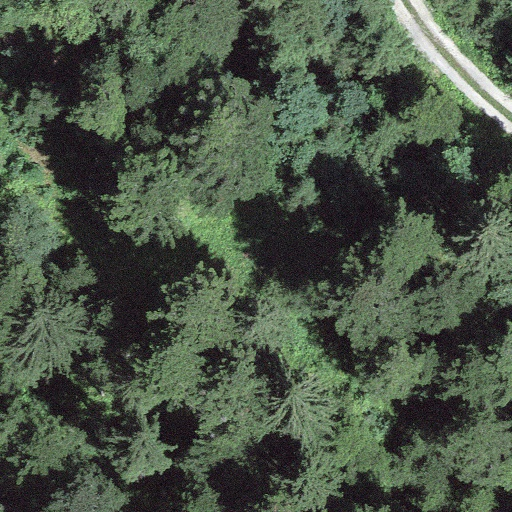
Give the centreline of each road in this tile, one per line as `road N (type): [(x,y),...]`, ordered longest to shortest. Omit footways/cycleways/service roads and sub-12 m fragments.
road 1 (track): [(0,198),(45,212),(143,273),(229,244),(226,0)]
road 2 (track): [(511,116),(466,86),(411,0)]
